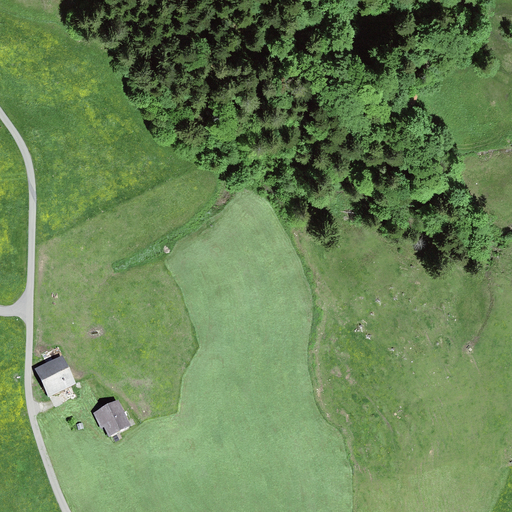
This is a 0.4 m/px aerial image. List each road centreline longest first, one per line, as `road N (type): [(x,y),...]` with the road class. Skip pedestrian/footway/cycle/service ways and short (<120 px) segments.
road 1 (unclassified): [(28,308),(28,396),(66,511)]
road 2 (unclassified): [(0,111),(31,178),(28,308)]
